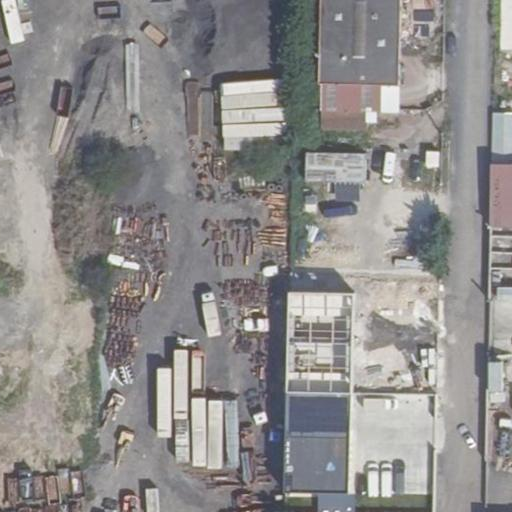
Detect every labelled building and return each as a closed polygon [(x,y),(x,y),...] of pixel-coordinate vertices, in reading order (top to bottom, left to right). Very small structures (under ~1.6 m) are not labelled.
[(412,0),(316,0),(312,115),(312,135),(368,137),(369,116),(408,118),(412,0)] [(511,113),(495,113),(495,164),(511,164),(511,113)] [(366,158),(320,158),(320,179),(366,179),(366,158)] [(511,166),(486,166),(484,228),(511,228),(511,166)] [(400,268),(398,316),(421,317),(423,269),(400,268)] [(354,496),(357,395),(293,393),(289,494),(354,496)]
